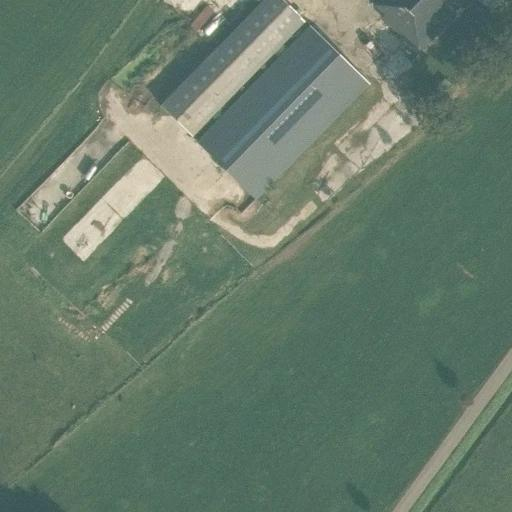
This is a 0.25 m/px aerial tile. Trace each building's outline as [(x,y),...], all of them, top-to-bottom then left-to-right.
[(278,0),(264,0),(161,107),(192,138),(303,24),(278,0)] [(164,0),(162,2),(208,47),(254,0),(164,0)] [(376,0),(373,4),(385,16),(383,19),(419,54),(471,0),(376,0)] [(255,201),(359,97),(369,87),(309,29),(197,143),(255,201)] [(316,164),(296,174),(300,183),(320,173),(316,164)] [(187,228),(196,236),(212,217),(203,209),(187,228)]
